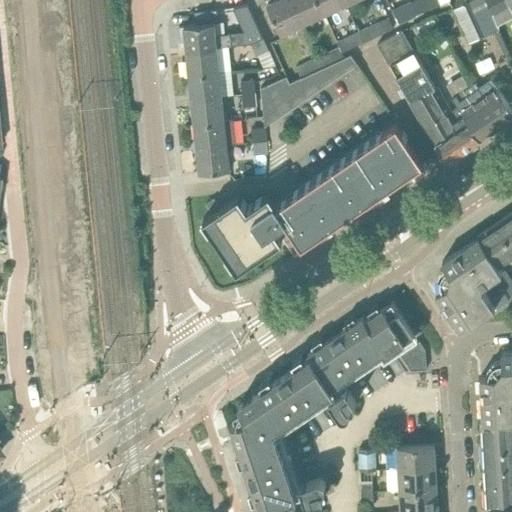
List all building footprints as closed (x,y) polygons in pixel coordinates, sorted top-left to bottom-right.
[(302,22),(291,0),(273,0),(267,3),(280,32),(302,22)] [(318,0),(291,0),(302,22),(324,12),(318,0)] [(346,2),(344,0),(318,0),(324,12),(346,2)] [(416,13),(428,8),(424,0),(411,0),(410,0),(416,13)] [(469,43),(483,36),(466,0),(452,7),(469,43)] [(467,0),(466,0),(483,36),(492,32),(498,29),(492,11),(506,4),(503,0),(467,0)] [(358,30),(363,41),(386,30),(380,19),(358,30)] [(215,34),(214,22),(183,25),(184,25),(178,26),(180,40),(185,40),(186,52),(216,49),(216,46),(228,45),(231,45),(230,33),(215,34)] [(258,26),(246,31),(251,42),(263,37),(258,26)] [(378,43),(389,63),(414,49),(402,28),(378,43)] [(342,50),(363,41),(358,30),(336,40),(339,45),(342,50)] [(263,37),(251,42),(256,54),(268,49),(263,37)] [(216,49),(186,52),(189,74),(219,71),(231,69),(228,45),(216,46),(216,49)] [(345,56),(342,50),(339,45),(317,56),(322,67),(345,56)] [(436,86),(414,49),(389,63),(411,100),(436,86)] [(317,56),(296,65),(301,76),(322,67),(317,56)] [(221,95),(219,71),(189,74),(191,98),(221,95)] [(511,115),(511,105),(505,96),(492,76),(479,85),(476,81),(452,97),(457,106),(480,137),(511,115)] [(242,93),(255,92),(254,78),(240,79),(242,93)] [(425,124),(452,109),(438,84),(436,86),(411,100),(425,124)] [(242,93),(243,106),(256,105),(255,92),(242,93)] [(224,119),(221,95),(191,98),(194,123),(234,119),(234,118),(224,119)] [(446,161),(480,137),(457,106),(452,109),(425,124),(446,161)] [(234,119),(194,123),(197,149),(227,146),(227,143),(236,142),(234,119)] [(243,265),(293,230),(303,243),(424,159),(397,121),(279,204),(271,192),(249,207),(240,194),(203,218),(238,267),(242,264),(243,265)] [(252,143),(267,141),(266,126),(251,127),(252,143)] [(253,154),(268,152),(267,141),(252,143),(253,154)] [(229,168),(227,146),(197,149),(199,172),(229,168)] [(511,209),(497,220),(497,221),(495,221),(511,246),(511,209)] [(511,246),(495,221),(477,234),(478,235),(499,265),(511,255),(511,246)] [(499,265),(478,235),(468,242),(470,244),(463,249),(462,247),(442,260),(451,272),(449,283),(436,292),(449,311),(451,310),(456,317),(454,318),(461,329),(495,306),(482,285),(483,282),(502,269),(499,265)] [(502,269),(496,273),(501,280),(508,274),(504,268),(502,269)] [(505,285),(511,280),(511,279),(508,274),(501,280),(505,285)] [(504,292),(498,296),(503,304),(509,300),(504,292)] [(497,308),(503,304),(498,296),(492,300),(497,308)] [(324,497),(321,489),(322,489),(323,488),(324,488),(324,487),(325,486),(325,485),(325,484),(325,483),(325,482),(325,481),(324,480),(324,479),(322,478),(321,478),(320,477),(318,477),(300,483),(281,430),(329,397),(339,413),(340,413),(341,414),(342,414),(343,415),(344,415),(346,415),(348,414),(348,413),(349,412),(350,411),(350,410),(350,409),(350,408),(350,407),(350,406),(349,405),(356,401),(346,386),(343,388),(341,385),(382,357),(384,360),(418,338),(414,332),(392,300),(381,308),(378,303),(368,310),(370,314),(366,317),(364,314),(357,319),(354,315),(344,321),(347,326),(325,341),(322,337),(312,344),(315,348),(308,352),(312,357),(305,361),(302,357),(292,364),(295,369),(273,384),(270,380),(260,386),(263,391),(239,407),(241,411),(233,417),(238,424),(233,427),(242,454),(237,456),(241,467),(247,466),(255,491),(250,493),(252,501),(257,499),(259,505),(255,506),(256,511),(305,511),(303,504),(324,497)] [(425,349),(419,340),(400,353),(411,369),(427,368),(425,349)] [(511,350),(502,351),(502,366),(495,374),(480,375),(482,399),(484,399),(484,407),(482,407),(483,419),(511,418),(511,350)] [(481,419),(486,506),(488,506),(511,504),(511,418),(483,419),(481,419)] [(434,443),(397,445),(398,470),(436,468),(434,443)] [(375,447),(359,447),(360,470),(376,469),(375,447)] [(398,470),(399,493),(437,491),(436,468),(398,470)] [(361,483),(361,491),(373,491),(372,482),(361,483)] [(361,491),(362,500),(373,499),(373,491),(361,491)] [(399,493),(400,511),(426,511),(438,511),(437,491),(399,493)]
